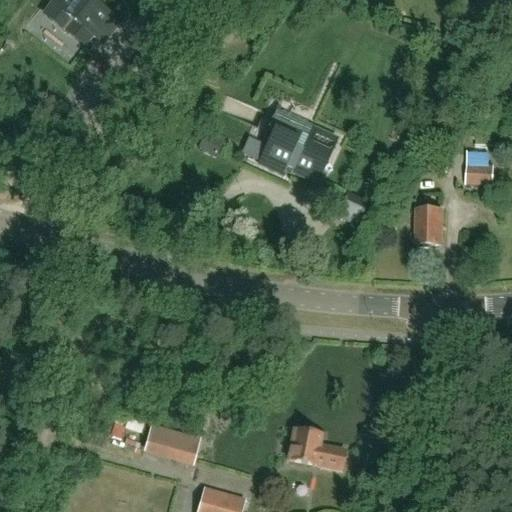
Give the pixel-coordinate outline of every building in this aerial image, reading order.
[(48,21),(79,45),(84,48),(91,38),(102,47),(119,25),(85,0),(56,0),(51,7),(43,17),(48,21)] [(267,146),(258,166),(282,177),(286,169),(317,184),(335,144),(275,117),(277,113),(275,112),(261,143),(267,146)] [(420,135),(415,147),(433,153),(438,141),(420,135)] [(467,189),(494,190),(495,168),(490,168),(490,156),(468,156),(467,189)] [(356,227),(361,216),(343,207),(338,218),(356,227)] [(416,248),(443,248),(443,214),(416,213),(416,248)] [(194,466),(199,445),(151,433),(146,455),(194,466)] [(342,474),(346,454),(318,449),(320,438),(295,434),(290,465),(342,474)] [(199,511),(242,511),(246,502),(206,490),(199,511)]
